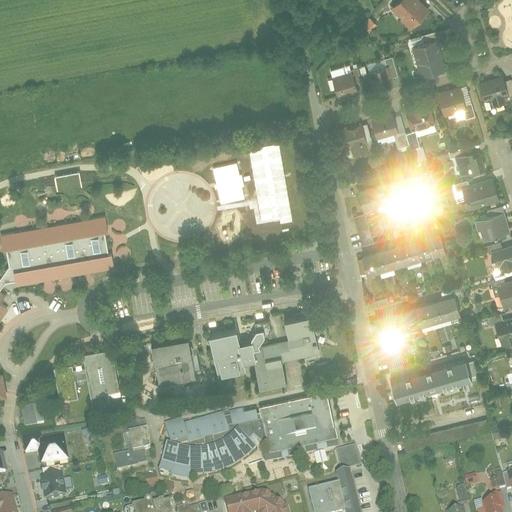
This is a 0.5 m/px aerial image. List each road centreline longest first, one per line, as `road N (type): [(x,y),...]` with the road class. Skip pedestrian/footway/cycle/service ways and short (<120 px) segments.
road 1 (residential): [(349,287),(102,330),(80,319),(83,298),(95,293),(341,251)]
road 2 (residential): [(400,511),(349,287)]
road 3 (residential): [(316,121),(473,70)]
road 4 (residential): [(341,251),(316,121)]
road 5 (residential): [(316,121),(291,0)]
road 6 (residential): [(29,511),(8,429),(9,391)]
